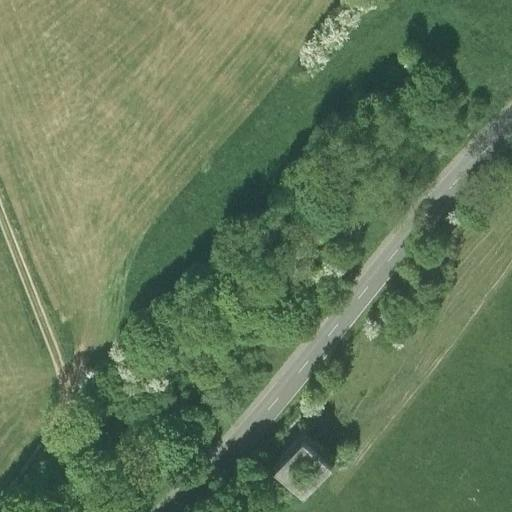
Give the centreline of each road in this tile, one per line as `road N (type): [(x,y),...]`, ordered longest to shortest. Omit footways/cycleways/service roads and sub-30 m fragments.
road 1 (tertiary): [(178,511),(354,309),(511,145)]
road 2 (track): [(0,218),(63,363),(63,412),(0,503)]
